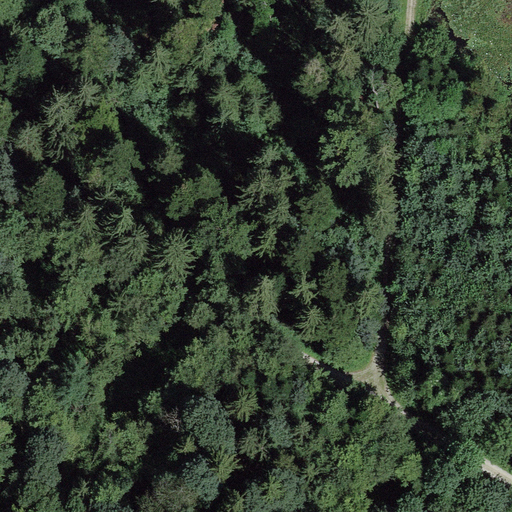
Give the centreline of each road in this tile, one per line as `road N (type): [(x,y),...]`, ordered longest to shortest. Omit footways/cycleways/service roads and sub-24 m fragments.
road 1 (track): [(511,479),(367,389),(402,6)]
road 2 (track): [(367,389),(269,327),(89,246),(0,216)]
